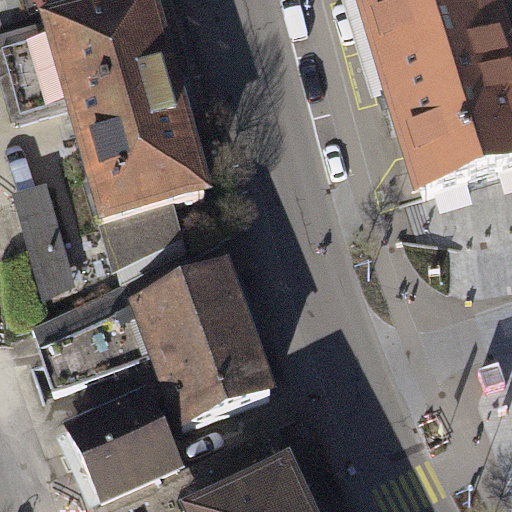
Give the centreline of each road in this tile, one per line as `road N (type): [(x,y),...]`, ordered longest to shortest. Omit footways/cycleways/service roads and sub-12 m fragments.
road 1 (residential): [(359,379),(313,251),(247,0)]
road 2 (residential): [(359,379),(511,330)]
road 3 (residential): [(422,511),(359,379)]
